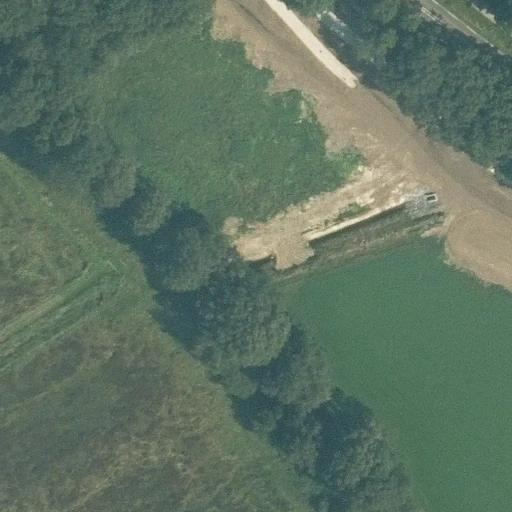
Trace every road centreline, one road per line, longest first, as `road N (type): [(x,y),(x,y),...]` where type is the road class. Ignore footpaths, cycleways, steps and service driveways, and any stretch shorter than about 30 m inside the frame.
road 1 (track): [(385,511),(229,290)]
road 2 (primary): [(511,76),(412,0)]
